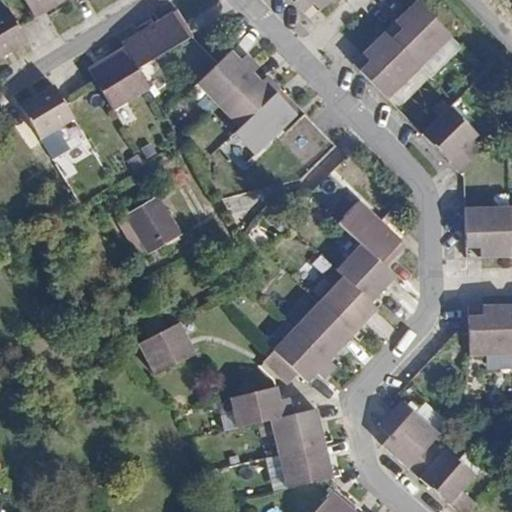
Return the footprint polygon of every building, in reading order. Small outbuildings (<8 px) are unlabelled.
[(23,0),(34,17),(63,0),(23,0)] [(329,0),(288,0),(301,13),(311,4),(319,11),(329,0)] [(401,30),(390,40),(418,68),(420,66),(449,37),(415,3),(394,22),(401,30)] [(7,8),(0,12),(0,57),(27,41),(7,8)] [(125,49),(137,69),(192,37),(177,11),(122,42),(125,49)] [(418,68),(390,40),(383,33),(363,54),(369,61),(360,71),(387,99),(392,93),(418,68)] [(458,46),(449,37),(420,66),(430,76),(458,46)] [(150,91),(137,69),(125,49),(89,69),(114,111),(126,104),(150,91)] [(206,95),(217,106),(251,73),(257,67),(246,56),(239,62),(230,51),(196,86),(206,95)] [(428,78),(418,68),(392,93),(402,103),(428,78)] [(472,69),(453,87),(461,94),(480,77),(472,69)] [(217,106),(228,119),(238,128),(279,89),(266,76),(261,82),(251,73),(217,106)] [(41,140),(57,130),(74,121),(54,87),(20,106),(41,140)] [(238,128),(233,134),(245,146),(253,155),(300,110),(279,89),(238,128)] [(208,116),(217,106),(206,95),(196,104),(208,116)] [(458,98),(448,107),(459,119),(468,108),(458,98)] [(132,115),(126,104),(114,111),(120,121),(132,115)] [(479,151),(471,140),(475,136),(459,119),(448,107),(421,134),(457,172),(479,151)] [(238,128),(228,119),(220,126),(229,137),(233,134),(238,128)] [(74,121),(57,130),(62,140),(80,131),(74,121)] [(253,155),(245,146),(236,153),(245,163),(253,155)] [(348,212),(358,202),(348,192),(338,202),(348,212)] [(491,194),(491,208),(506,208),(506,194),(491,194)] [(177,233),(155,197),(127,214),(126,216),(118,220),(139,256),(177,233)] [(400,242),(358,202),(348,212),(337,224),(351,238),(359,245),(378,264),(400,242)] [(508,257),(508,246),(506,208),(491,208),(463,209),(464,248),(477,248),(478,257),(508,257)] [(349,255),(359,245),(351,238),(341,246),(349,255)] [(393,278),(378,264),(359,245),(349,255),(335,269),(342,277),(369,302),(393,278)] [(342,277),(335,269),(332,267),(322,279),(331,288),(342,277)] [(376,310),(369,302),(342,277),(331,288),(318,303),(351,335),(376,310)] [(307,314),(318,303),(308,294),(298,304),(307,314)] [(326,361),(351,335),(318,303),(307,314),(293,330),(326,361)] [(511,355),(511,321),(511,315),(511,306),(480,306),(481,315),(466,317),(468,356),(485,356),(511,355)] [(102,334),(93,312),(80,317),(89,338),(102,334)] [(274,331),(283,340),(293,330),(283,320),(274,331)] [(180,323),(156,335),(138,345),(154,375),(195,354),(180,323)] [(333,367),(326,361),(293,330),(283,340),(263,362),(285,384),(296,373),(306,382),(315,373),(322,379),(333,367)] [(511,369),(511,355),(485,356),(485,369),(511,369)] [(229,399),(233,414),(236,429),(258,424),(270,421),(290,416),(287,399),(278,400),(275,388),(229,399)] [(409,402),(403,407),(436,436),(446,425),(423,405),(418,410),(409,402)] [(380,446),(407,470),(428,446),(436,436),(403,407),(401,404),(379,426),(390,437),(380,446)] [(315,410),(290,416),(270,421),(273,435),(278,455),(323,445),(315,410)] [(236,429),(233,414),(221,417),(223,432),(236,429)] [(270,421),(258,424),(261,437),(273,435),(270,421)] [(331,478),(323,445),(278,455),(281,470),(285,489),(331,478)] [(447,504),(460,490),(473,476),(462,466),(444,450),(439,455),(428,446),(407,470),(447,504)] [(281,470),(278,455),(265,458),(268,472),(281,470)] [(462,466),(473,476),(482,466),(471,455),(462,466)] [(468,511),(475,504),(460,490),(447,504),(456,511),(468,511)] [(353,511),(333,494),(315,511),(353,511)]
